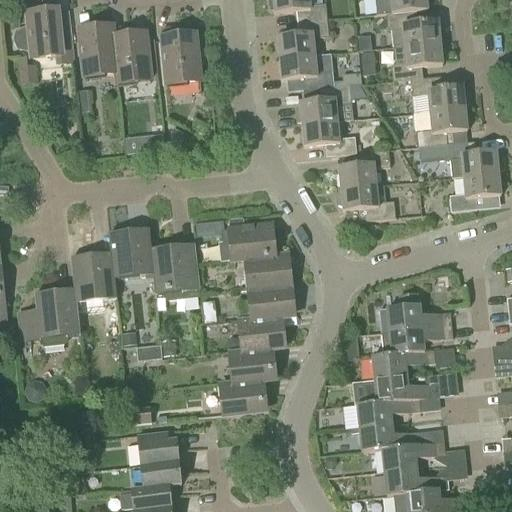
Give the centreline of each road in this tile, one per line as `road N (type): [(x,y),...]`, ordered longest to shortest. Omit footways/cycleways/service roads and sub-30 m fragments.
road 1 (residential): [(507,511),(504,475),(473,445),(470,427),(488,369),(471,243)]
road 2 (residential): [(321,509),(299,470),(294,428),(341,282)]
road 3 (residential): [(56,198),(278,175)]
road 4 (residential): [(278,175),(242,111),(231,0)]
road 5 (residential): [(511,131),(490,134),(481,62),(466,64),(467,0)]
road 6 (residential): [(341,282),(471,243)]
road 7 (residential): [(341,282),(278,175)]
road 8 (residential): [(56,198),(53,172),(0,90)]
